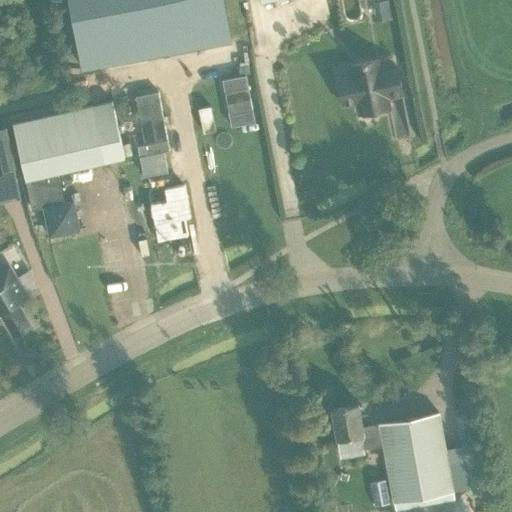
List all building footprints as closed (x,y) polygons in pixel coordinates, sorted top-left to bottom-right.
[(152,0),(81,0),(92,52),(161,38),(152,0)] [(224,0),(152,0),(161,38),(229,23),(224,0)] [(387,17),(386,0),(374,0),(375,17),(387,17)] [(229,105),(252,101),(243,54),(219,58),(229,105)] [(410,134),(397,66),(382,69),(380,57),(348,63),(351,75),(336,78),(341,103),(356,100),(358,112),(362,111),(363,114),(371,112),(370,110),(388,106),(394,137),(396,137),(387,94),(400,92),(409,134),(410,134)] [(164,127),(155,80),(132,84),(142,131),(135,133),(141,163),(165,158),(159,128),(164,127)] [(111,99),(12,122),(25,178),(32,210),(44,208),(49,234),(78,228),(72,198),(63,200),(57,171),(124,155),(111,99)] [(0,171),(15,168),(6,127),(0,128),(0,171)] [(255,139),(223,145),(232,192),(264,186),(255,139)] [(168,193),(152,196),(160,235),(191,229),(188,212),(194,211),(187,177),(166,181),(168,193)] [(0,313),(13,336),(31,325),(17,302),(28,296),(9,264),(0,268),(0,313)] [(438,413),(362,426),(358,403),(331,407),(336,438),(359,434),(362,448),(382,445),(391,501),(451,491),(438,413)] [(110,511),(102,469),(68,476),(74,511),(110,511)]
